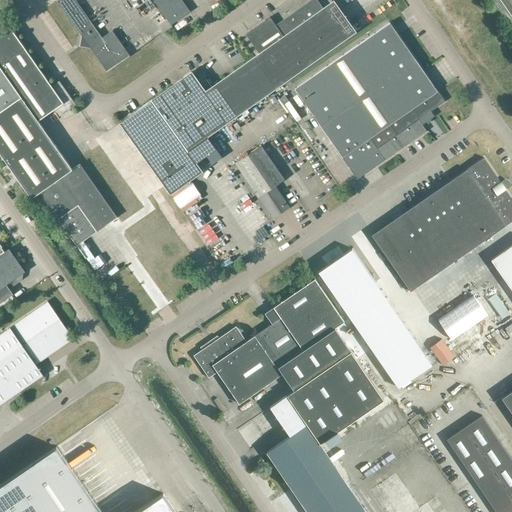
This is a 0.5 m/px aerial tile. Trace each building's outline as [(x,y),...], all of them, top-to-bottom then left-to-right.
[(111,32),(100,39),(72,0),(56,0),(82,37),(80,45),(89,46),(106,71),(128,56),(111,32)] [(154,0),(167,18),(165,20),(160,13),(153,17),(163,31),(191,11),(183,0),(154,0)] [(207,78),(202,82),(208,90),(204,92),(225,121),(344,37),(317,0),(313,0),(283,22),(276,26),(273,21),(265,20),(246,34),(260,53),(213,86),(207,78)] [(357,178),(385,159),(427,130),(422,124),(434,116),(430,111),(445,100),(438,90),(437,90),(390,22),(295,88),(357,178)] [(9,30),(0,36),(0,153),(23,186),(31,198),(32,197),(39,192),(84,258),(76,245),(95,232),(103,226),(115,218),(111,211),(79,165),(72,170),(37,121),(55,107),(59,113),(60,115),(61,114),(60,113),(74,103),(59,82),(51,88),(9,30)] [(150,102),(119,123),(170,195),(184,184),(176,172),(194,159),(196,162),(216,148),(212,142),(206,135),(225,121),(204,92),(191,72),(150,102)] [(285,95),(280,98),(284,103),(289,100),(285,95)] [(274,218),(290,207),(275,185),(285,179),(262,145),(236,162),(274,218)] [(500,180),(484,157),(372,234),(411,290),(511,220),(511,197),(506,189),(507,188),(506,186),(509,183),(506,179),(503,181),(501,179),(500,180)] [(511,244),(492,258),(511,287),(511,244)] [(398,387),(432,364),(352,248),(318,271),(398,387)] [(0,302),(13,294),(9,289),(21,280),(18,276),(25,271),(9,249),(0,254),(0,302)] [(103,267),(95,272),(101,281),(109,275),(103,267)] [(236,325),(193,355),(209,377),(217,371),(239,403),(281,374),(292,390),(268,406),(289,436),(266,452),(307,511),(366,511),(318,443),(324,439),(329,446),(341,437),(337,430),(383,398),(349,350),(334,328),(345,320),(315,277),(273,306),(281,316),(246,340),(236,325)] [(34,362),(70,338),(46,303),(0,333),(0,403),(43,374),(34,362)] [(511,413),(511,391),(502,398),(511,413)] [(497,511),(511,511),(511,458),(482,415),(447,438),(461,459),(497,511)] [(56,447),(0,484),(0,511),(175,511),(163,493),(135,511),(100,511),(98,508),(56,447)]
